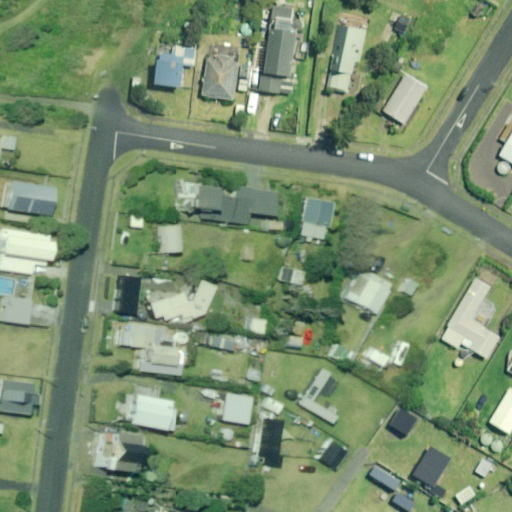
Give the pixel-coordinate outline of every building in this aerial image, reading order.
[(413,20),(402,14),(394,29),(405,35),(413,20)] [(336,44),(327,89),(349,93),(355,62),(360,63),(367,31),(337,25),(333,44),(336,44)] [(270,26),(262,92),(281,94),(283,77),(294,78),(300,30),(270,26)] [(173,55),(158,53),(155,86),(183,89),(186,66),(195,67),(197,49),(174,46),(173,55)] [(210,58),(204,95),(235,100),(241,63),(235,62),(236,57),(218,54),(217,59),(210,58)] [(407,72),(383,109),(406,124),(430,87),(407,72)] [(299,117),(276,114),(274,129),(297,132),(299,117)] [(511,130),(498,154),(511,162),(511,130)] [(0,136),(0,149),(8,150),(9,137),(0,136)] [(45,187),(0,182),(0,211),(42,217),(45,187)] [(228,193),(196,189),(178,187),(175,209),(193,211),(192,219),(239,225),(240,213),(261,216),(264,194),(228,189),(228,193)] [(297,224),(294,235),(316,239),(319,228),(325,229),(330,204),(324,203),(300,198),(295,223),(297,224)] [(137,228),(137,217),(124,217),(124,227),(137,228)] [(177,224),(155,225),(156,253),(178,253),(177,224)] [(0,270),(29,274),(30,264),(43,266),(47,236),(0,229),(0,270)] [(249,250),(238,249),(237,260),(247,262),(249,250)] [(381,278),(391,285),(404,263),(394,257),(381,278)] [(284,284),(285,275),(285,266),(272,266),(272,284),(284,284)] [(133,269),(121,268),(120,280),(132,281),(133,269)] [(390,287),(379,281),(359,268),(342,297),(373,316),(390,287)] [(285,275),(284,284),(283,287),(298,287),(298,275),(285,275)] [(485,329),(497,307),(484,299),(491,288),(475,278),(439,338),(458,349),(457,352),(472,360),(476,353),(488,360),(500,338),(485,329)] [(156,316),(158,322),(167,318),(171,327),(197,316),(210,288),(196,281),(187,299),(182,301),(179,293),(160,301),(158,296),(142,303),(149,319),(156,316)] [(0,297),(0,301),(3,302),(2,309),(0,309),(0,322),(24,325),(26,299),(0,297)] [(259,321),(248,321),(247,332),(259,332),(259,321)] [(146,328),(147,325),(122,324),(121,335),(109,334),(109,346),(134,347),(133,361),(150,362),(149,365),(164,366),(165,355),(168,355),(169,342),(163,342),(164,329),(146,328)] [(180,331),(178,331),(177,330),(176,330),(174,330),(173,331),(172,332),(171,332),(170,333),(169,335),(169,336),(168,337),(168,338),(169,340),(169,341),(170,342),(171,343),(172,344),(173,345),(174,345),(175,346),(177,346),(178,345),(179,345),(181,344),(182,344),(182,343),(183,341),(184,340),(184,339),(184,337),(184,336),(183,335),(183,334),(182,333),(181,332),(180,331)] [(209,333),(208,336),(196,332),(193,343),(205,347),(226,353),(230,339),(209,333)] [(301,339),(287,337),(286,346),(299,348),(301,339)] [(354,353),(334,344),(327,358),(347,367),(354,353)] [(258,369),(245,368),(244,381),(257,382),(258,369)] [(328,424),(333,416),(308,402),(325,373),(317,368),(296,406),(328,424)] [(28,395),(29,385),(0,382),(0,411),(24,414),(25,407),(33,408),(35,395),(28,395)] [(113,420),(119,421),(119,425),(123,426),(156,431),(157,428),(165,429),(169,404),(160,402),(156,402),(151,401),(153,390),(131,387),(130,398),(129,398),(128,397),(123,397),(117,396),(113,420)] [(511,388),(509,387),(488,422),(510,435),(511,432),(511,388)] [(267,398),(262,407),(277,416),(282,406),(267,398)] [(190,410),(181,410),(180,421),(190,422),(190,410)] [(273,467),(279,421),(261,419),(255,464),(273,467)] [(126,474),(127,464),(132,465),(134,445),(128,444),(128,437),(106,434),(104,444),(98,443),(95,467),(101,467),(101,471),(124,474),(126,474)] [(432,449),(426,459),(442,468),(448,458),(432,449)] [(492,466),(482,460),(474,472),(484,478),(492,466)] [(437,478),(421,467),(414,478),(430,489),(437,478)] [(468,480),(453,470),(444,485),(454,491),(457,485),(463,488),(468,480)]
